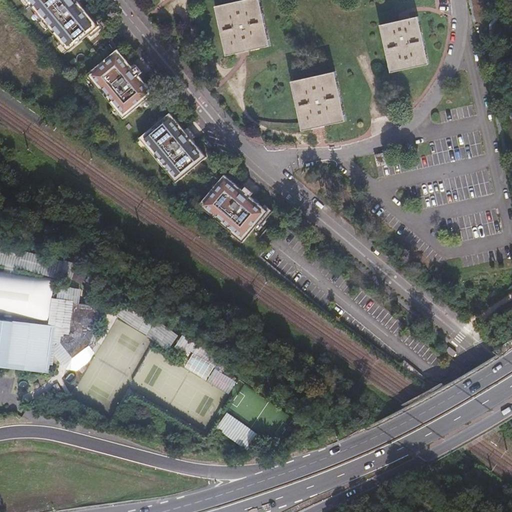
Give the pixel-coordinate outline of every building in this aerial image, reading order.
[(101,25),(79,0),(26,0),(71,51),(101,25)] [(228,52),(272,41),(261,0),(228,0),(216,3),(228,52)] [(431,58),(420,11),(382,19),(392,67),(431,58)] [(156,91),(119,48),(89,73),(126,117),(156,91)] [(349,115),(337,66),(294,77),(306,126),(349,115)] [(210,154),(172,111),(142,136),(180,180),(210,154)] [(384,152),(374,154),(377,164),(387,162),(384,152)] [(270,214),(225,176),(201,205),(246,243),(270,214)] [(0,309),(48,314),(53,271),(0,265),(0,309)] [(63,337),(77,354),(99,336),(102,300),(76,297),(73,324),(63,330),(63,337)] [(0,360),(47,365),(52,319),(0,313),(0,360)]
